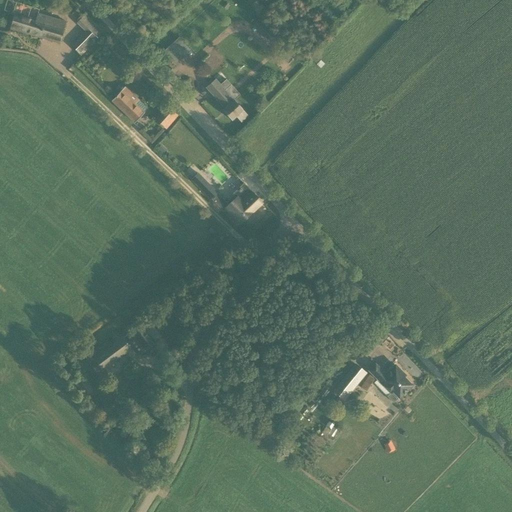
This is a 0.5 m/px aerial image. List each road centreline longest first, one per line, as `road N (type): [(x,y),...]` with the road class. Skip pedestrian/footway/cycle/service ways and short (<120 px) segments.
road 1 (unclassified): [(511,447),(290,219)]
road 2 (unclassified): [(290,219),(90,0)]
road 3 (unclassified): [(141,511),(185,439),(198,361),(262,254)]
road 4 (unclassified): [(262,254),(69,76)]
